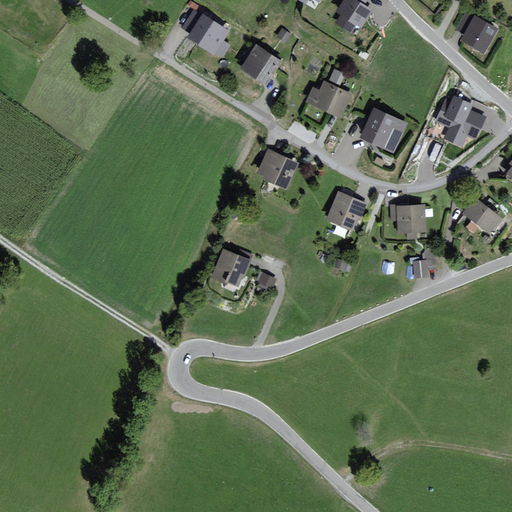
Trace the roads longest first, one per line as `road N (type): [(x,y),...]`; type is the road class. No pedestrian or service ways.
road 1 (tertiary): [(371,511),(265,413),(180,382),(181,354),(194,347),(273,351),(511,260)]
road 2 (residential): [(66,0),(303,147),(383,187),(438,183),(511,127)]
road 3 (track): [(179,358),(0,240)]
road 4 (tertiary): [(511,110),(395,0)]
